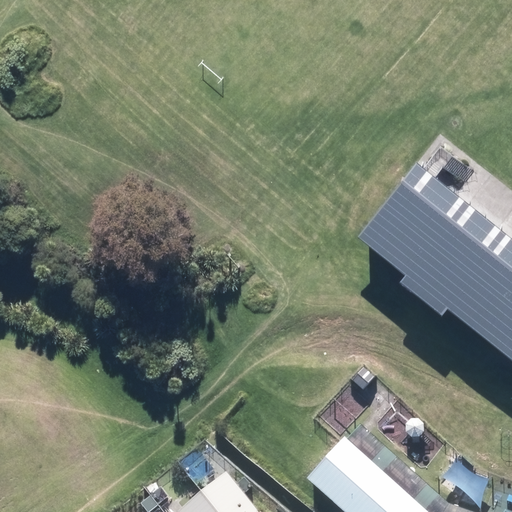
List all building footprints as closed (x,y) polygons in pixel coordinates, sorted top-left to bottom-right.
[(410,178),(370,229),(418,268),(412,276),(427,287),(441,299),(447,291),(511,342),(511,260),(487,240),(481,248),(453,227),(460,218),(410,178)] [(424,511),(343,437),(306,477),(343,511),(424,511)] [(486,487),(455,461),(439,480),(470,506),(486,487)] [(259,511),(226,471),(201,491),(218,511),(259,511)] [(511,511),(511,491),(490,485),(481,511),(511,511)] [(218,511),(201,491),(177,511),(218,511)]
